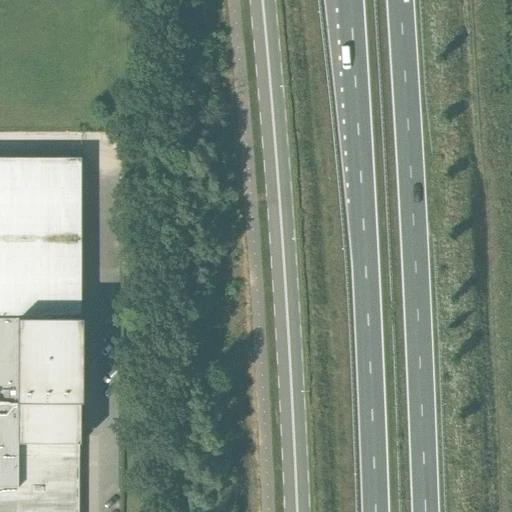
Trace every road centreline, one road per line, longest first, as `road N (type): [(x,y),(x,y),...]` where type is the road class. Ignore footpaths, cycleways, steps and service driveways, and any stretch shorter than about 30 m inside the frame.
road 1 (unclassified): [(297,511),(262,0)]
road 2 (trunk): [(350,0),(375,511)]
road 3 (trunk): [(425,511),(401,0)]
road 4 (unknown): [(93,511),(87,277)]
